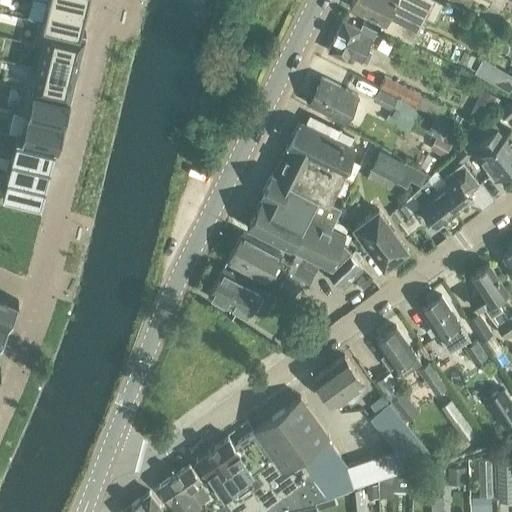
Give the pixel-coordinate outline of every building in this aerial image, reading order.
[(48,0),(48,1),(85,10),(87,0),(48,0)] [(391,7),(414,18),(419,5),(409,0),(353,0),(350,8),(383,24),(391,7)] [(39,21),(39,22),(86,33),(86,32),(80,31),(85,10),(48,1),(43,22),(39,21)] [(343,21),(328,52),(346,61),(348,57),(360,63),(361,62),(367,65),(372,53),(366,50),(371,39),(359,33),(361,30),(343,21)] [(39,22),(34,44),(80,55),(86,33),(39,22)] [(29,65),(28,66),(75,78),(80,55),(34,44),(33,45),(38,46),(33,66),(29,65)] [(23,88),(23,89),(70,100),(75,78),(28,66),(23,88)] [(322,78),(309,105),(344,123),(358,96),(322,78)] [(385,78),(379,89),(415,107),(420,96),(385,78)] [(23,89),(17,112),(64,123),(70,100),(23,89)] [(373,101),(391,110),(396,99),(378,90),(373,101)] [(493,98),(481,92),(469,115),(481,122),(493,98)] [(511,116),(511,100),(506,106),(499,113),(507,121),(511,116)] [(16,135),(16,136),(58,146),(64,123),(17,112),(17,113),(26,115),(21,137),(18,136),(17,135),(16,135)] [(329,202),(341,179),(343,175),(342,174),(354,150),(299,123),(287,148),(287,150),(274,174),(272,173),(266,186),(261,196),(263,197),(247,228),(332,272),(351,252),(342,243),(346,235),(331,228),(341,208),(329,202)] [(497,130),(488,136),(511,167),(511,166),(511,132),(511,131),(503,138),(497,130)] [(16,136),(11,155),(50,164),(54,147),(58,148),(58,146),(16,136)] [(494,180),(511,167),(488,136),(479,143),(485,151),(477,157),(494,180)] [(462,148),(455,155),(462,163),(470,156),(462,148)] [(11,155),(7,174),(45,183),(50,164),(11,155)] [(379,155),(371,171),(394,183),(402,167),(379,155)] [(437,191),(455,214),(473,200),(469,196),(479,189),(462,166),(444,180),(447,183),(437,191)] [(7,174),(2,193),(41,203),(45,183),(7,174)] [(455,214),(437,191),(427,198),(424,195),(417,201),(419,204),(437,227),(455,214)] [(403,204),(397,209),(404,219),(411,214),(403,204)] [(378,210),(355,227),(384,266),(395,258),(396,261),(406,253),(405,251),(407,249),(378,210)] [(243,233),(228,261),(265,281),(266,281),(293,295),(299,284),(285,276),(291,265),(278,258),(280,253),(243,233)] [(329,275),(340,286),(360,267),(349,255),(329,275)] [(489,265),(469,279),(477,292),(469,297),(478,311),(483,307),(490,317),(498,327),(505,337),(511,332),(511,319),(511,318),(509,320),(495,300),(507,292),(489,265)] [(208,297),(246,317),(262,288),(223,268),(208,297)] [(0,293),(0,320),(8,324),(18,302),(0,293)] [(471,328),(464,332),(459,324),(459,323),(441,296),(421,310),(432,326),(426,330),(431,337),(436,333),(438,337),(439,337),(445,345),(452,340),(459,351),(478,339),(471,328)] [(304,314),(298,309),(293,316),(300,320),(294,329),(305,340),(327,326),(305,312),(304,314)] [(492,335),(479,315),(469,321),(481,342),(492,335)] [(0,320),(0,341),(8,324),(0,320)] [(396,327),(376,341),(385,354),(381,357),(390,369),(394,366),(394,367),(395,367),(401,376),(421,363),(414,354),(414,353),(396,327)] [(479,345),(467,352),(477,368),(489,360),(479,345)] [(344,356),(313,379),(332,404),(363,382),(344,356)] [(446,389),(429,364),(419,371),(436,395),(446,389)] [(511,401),(504,389),(486,401),(504,429),(511,423),(511,401)] [(389,400),(406,420),(417,411),(400,390),(389,400)] [(300,458),(329,497),(436,462),(381,394),(368,404),(376,414),(370,419),(396,450),(347,467),(326,438),(328,436),(300,397),(254,431),(253,431),(281,471),(300,458)] [(253,431),(252,432),(234,446),(228,437),(223,440),(196,460),(205,473),(207,475),(207,474),(216,487),(217,487),(225,499),(222,501),(229,511),(232,511),(247,509),(238,496),(249,487),(264,507),(313,475),(300,458),(281,471),(253,431)] [(479,460),(480,497),(492,497),(494,497),(493,460),(479,460)] [(190,465),(172,477),(159,486),(177,511),(192,511),(197,509),(200,506),(190,492),(202,483),(190,465)] [(446,468),(446,484),(463,484),(464,468),(446,468)] [(315,511),(315,501),(328,497),(329,497),(313,475),(264,507),(249,487),(238,496),(247,509),(232,511),(315,511)] [(511,475),(500,476),(501,502),(511,501),(511,475)] [(353,500),(362,499),(362,489),(352,491),(353,500)] [(161,507),(150,492),(123,511),(160,511),(158,509),(161,507)] [(429,511),(440,511),(440,497),(429,497),(429,511)]
